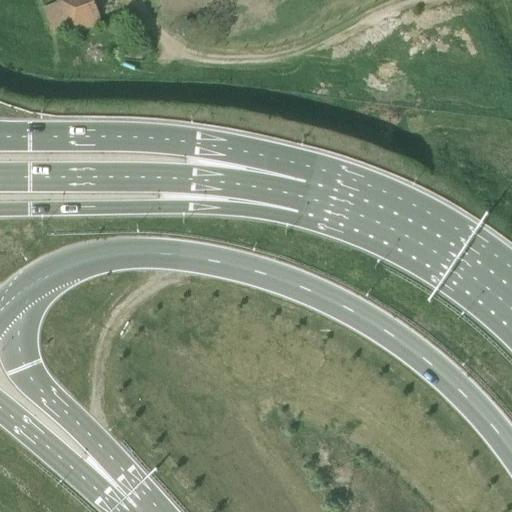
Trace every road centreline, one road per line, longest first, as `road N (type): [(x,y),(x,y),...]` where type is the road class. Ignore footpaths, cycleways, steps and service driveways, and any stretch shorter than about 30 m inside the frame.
road 1 (trunk): [(41,284),(96,262),(158,258),(293,291),(428,367),(511,457)]
road 2 (trunk): [(299,207),(188,150),(0,142)]
road 3 (trunk): [(299,207),(182,185),(0,183)]
road 4 (trunk): [(299,207),(0,216)]
road 5 (motorway): [(125,511),(97,454),(22,374),(15,338),(25,302),(41,284)]
road 6 (trunk): [(511,320),(388,238),(299,207)]
road 7 (motorway): [(119,511),(0,417)]
